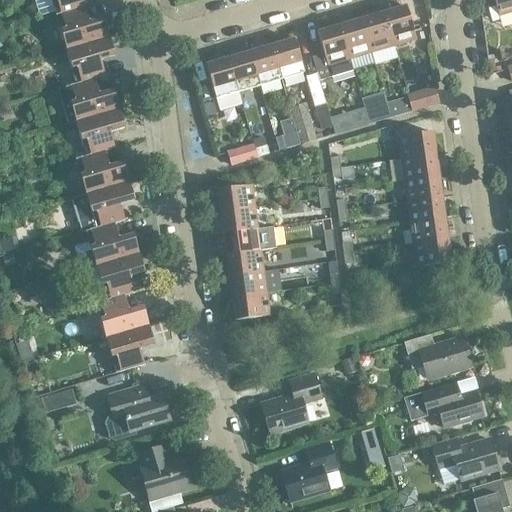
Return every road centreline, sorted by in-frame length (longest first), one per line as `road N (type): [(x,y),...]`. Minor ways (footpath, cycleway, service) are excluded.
road 1 (residential): [(251,511),(208,354),(166,38)]
road 2 (residential): [(511,346),(496,299),(452,0)]
road 3 (residential): [(166,38),(296,0)]
